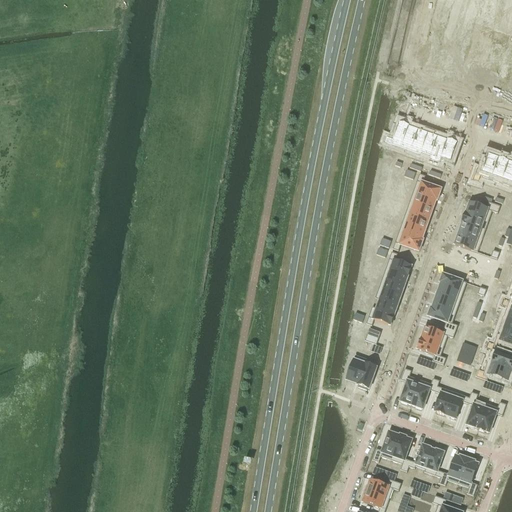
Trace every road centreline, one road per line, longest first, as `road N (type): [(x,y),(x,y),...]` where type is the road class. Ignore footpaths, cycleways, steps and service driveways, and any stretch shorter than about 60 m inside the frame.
road 1 (primary): [(347,0),(252,511)]
road 2 (primary): [(267,511),(362,0)]
road 3 (residential): [(473,134),(375,412)]
road 4 (residential): [(500,458),(375,412)]
